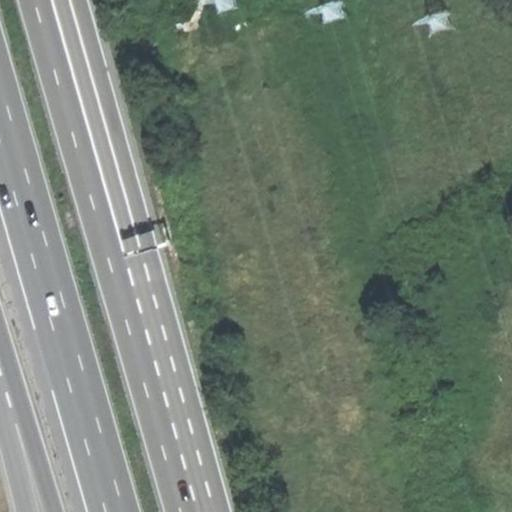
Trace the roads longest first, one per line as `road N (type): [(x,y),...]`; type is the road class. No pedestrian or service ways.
road 1 (trunk): [(0,100),(117,511)]
road 2 (trunk): [(126,267),(46,0)]
road 3 (trunk): [(126,267),(58,0)]
road 4 (trunk): [(196,511),(126,267)]
road 5 (trunk): [(0,357),(55,511)]
